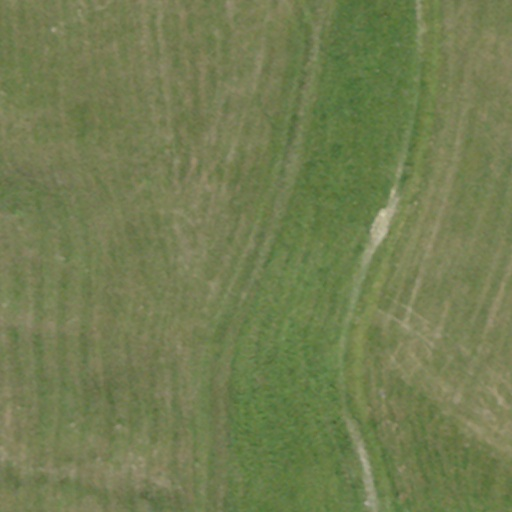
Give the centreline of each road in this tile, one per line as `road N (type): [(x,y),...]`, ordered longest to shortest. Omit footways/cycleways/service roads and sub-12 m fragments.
road 1 (track): [(215,511),(223,355),(248,290),(320,0)]
road 2 (track): [(381,511),(352,374),(365,287),(425,85),(424,0)]
